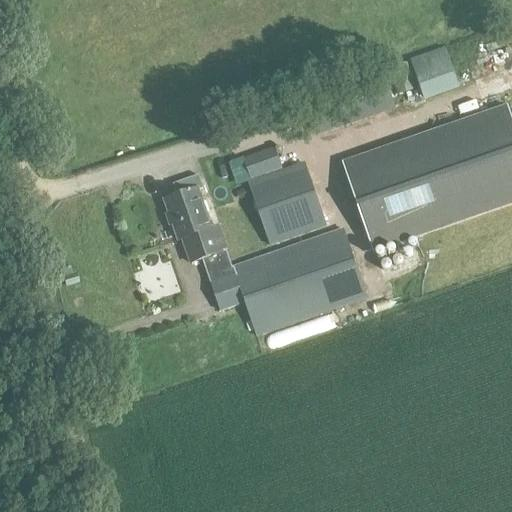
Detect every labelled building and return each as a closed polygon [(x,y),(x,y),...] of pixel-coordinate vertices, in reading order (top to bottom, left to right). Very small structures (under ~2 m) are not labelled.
[(386,79),(311,105),(322,135),(396,110),(386,79)] [(431,111),(460,107),(458,96),(429,100),(431,111)] [(409,118),(430,115),(428,104),(408,107),(409,118)] [(511,132),(504,109),(344,166),(376,255),(424,238),(427,237),(511,206),(511,132)] [(275,149),(245,160),(251,181),(283,170),(275,149)] [(251,181),(247,182),(270,247),(328,227),(306,162),(283,170),(251,181)] [(182,196),(166,202),(179,241),(183,239),(191,264),(202,260),(214,256),(225,252),(224,249),(217,252),(210,230),(211,230),(198,193),(204,191),(199,176),(178,183),(182,196)] [(342,230),(232,268),(244,304),(246,310),(250,322),(254,334),(255,338),(256,338),(367,299),(342,230)] [(222,279),(210,283),(220,312),(244,304),(232,268),(231,269),(225,252),(214,256),(222,279)]
